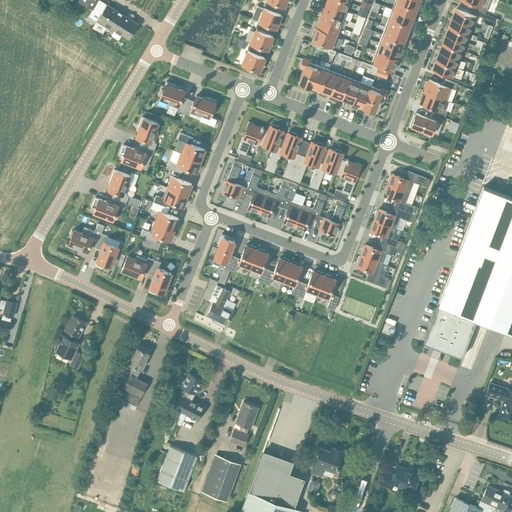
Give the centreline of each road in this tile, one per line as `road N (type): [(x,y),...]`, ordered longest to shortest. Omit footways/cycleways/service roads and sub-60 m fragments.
road 1 (unclassified): [(511,460),(274,379),(168,328)]
road 2 (residential): [(387,140),(339,260),(212,216)]
road 3 (unclassified): [(25,259),(152,50)]
road 4 (unclassified): [(168,328),(25,259)]
road 5 (residential): [(387,140),(441,0)]
road 6 (residential): [(212,216),(199,202),(243,86)]
road 7 (residential): [(387,140),(268,96)]
road 8 (residential): [(168,328),(212,216)]
